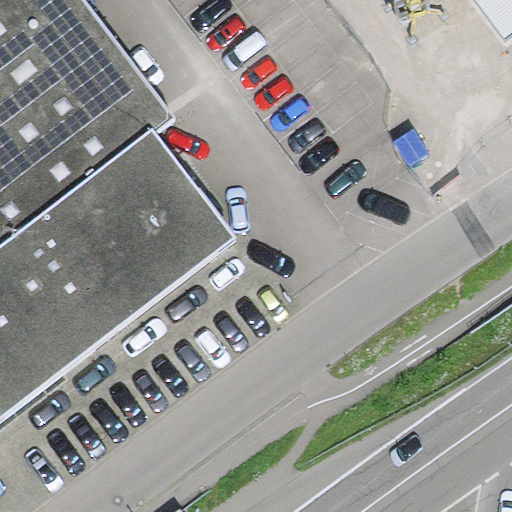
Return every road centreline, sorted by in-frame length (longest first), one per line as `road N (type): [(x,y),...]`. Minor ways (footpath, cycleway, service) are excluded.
road 1 (residential): [(511,200),(95,511)]
road 2 (primary): [(511,404),(362,511)]
